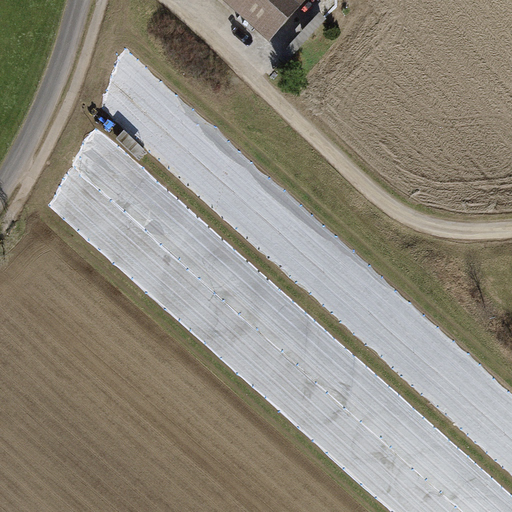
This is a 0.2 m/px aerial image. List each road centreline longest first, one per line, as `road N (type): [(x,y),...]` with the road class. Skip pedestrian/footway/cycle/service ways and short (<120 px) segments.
road 1 (track): [(511,227),(438,227),(385,206),(170,0)]
road 2 (unclassified): [(81,0),(60,71),(0,190)]
